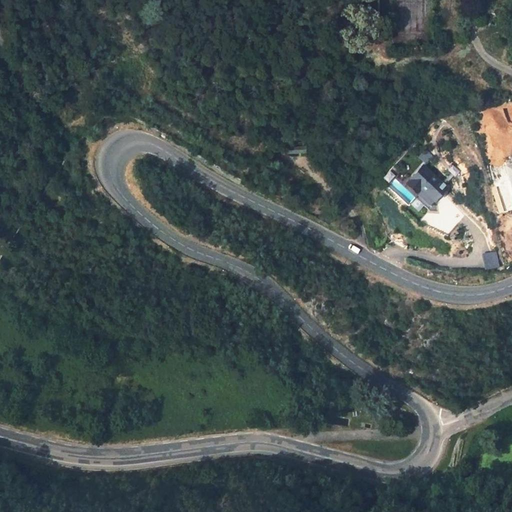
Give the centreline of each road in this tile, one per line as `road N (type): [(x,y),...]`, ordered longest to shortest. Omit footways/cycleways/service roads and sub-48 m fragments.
road 1 (secondary): [(430,431),(423,408),(322,340),(251,278),(172,241),(131,208),(106,171),(109,154),(142,144),(165,153),(435,293),(459,297),(511,286)]
road 2 (secondary): [(0,437),(89,458),(267,443),(382,474),(415,465),(430,431)]
